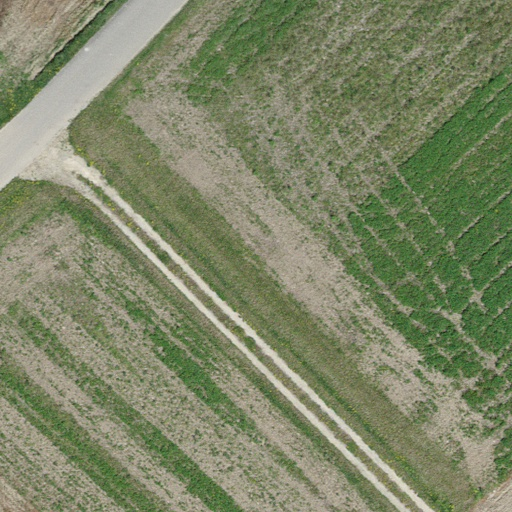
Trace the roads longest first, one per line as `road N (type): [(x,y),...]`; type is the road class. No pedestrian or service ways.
road 1 (track): [(10,149),(80,175),(420,511)]
road 2 (residential): [(0,159),(160,0)]
